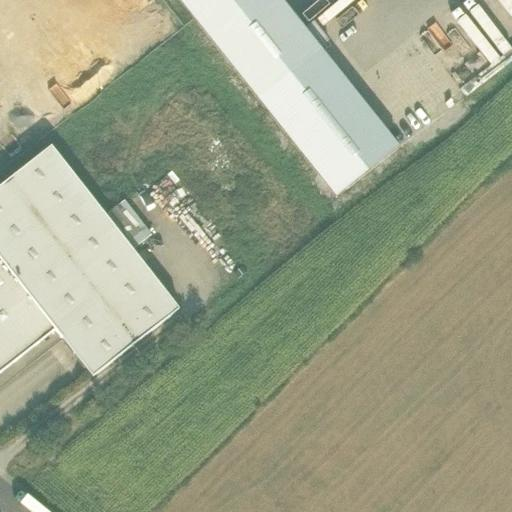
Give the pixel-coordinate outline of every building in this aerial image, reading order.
[(278,0),(175,0),(257,101),(320,51),(278,0)] [(257,101),(335,199),(398,149),(320,51),(257,101)] [(511,51),(461,91),(467,99),(511,63),(511,51)] [(0,188),(0,374),(54,332),(61,340),(62,340),(92,379),(178,312),(131,252),(104,217),(51,149),(0,188)] [(123,202),(104,217),(131,252),(151,237),(123,202)]
